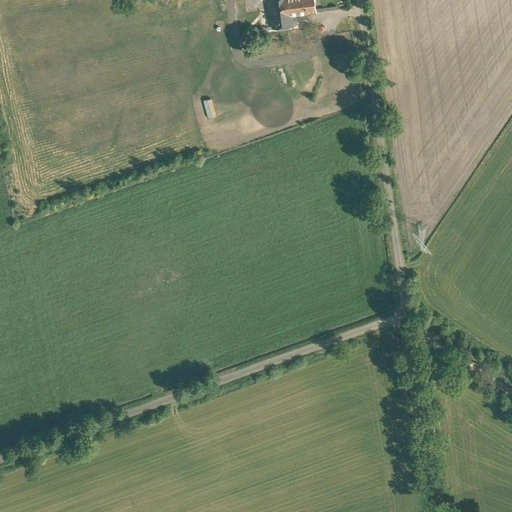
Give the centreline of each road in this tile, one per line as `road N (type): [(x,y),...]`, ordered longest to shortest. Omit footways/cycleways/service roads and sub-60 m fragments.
road 1 (unclassified): [(0,461),(405,315)]
road 2 (unclassified): [(405,315),(359,0)]
road 3 (unclassified): [(434,511),(405,315)]
road 4 (track): [(408,335),(423,334),(511,390)]
